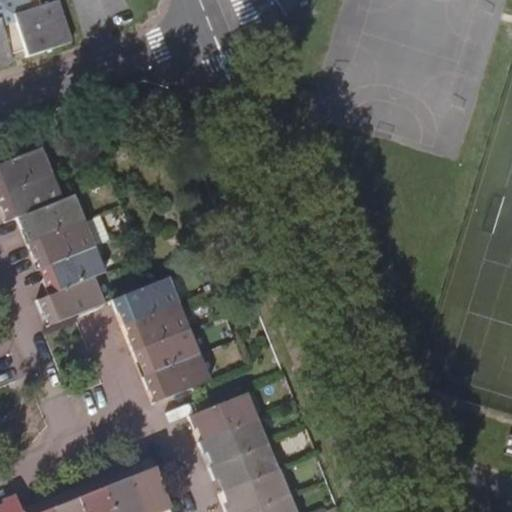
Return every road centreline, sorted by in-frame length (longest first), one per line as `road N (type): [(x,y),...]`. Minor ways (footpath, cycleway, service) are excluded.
road 1 (tertiary): [(404,511),(207,30)]
road 2 (residential): [(0,97),(207,30)]
road 3 (residential): [(70,448),(136,423),(167,431),(200,511)]
road 4 (residential): [(0,283),(70,448)]
